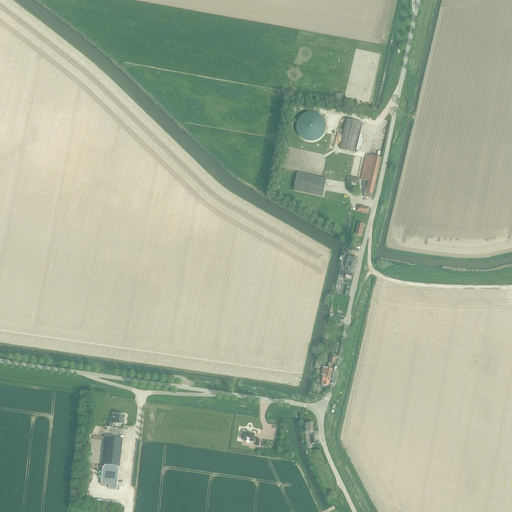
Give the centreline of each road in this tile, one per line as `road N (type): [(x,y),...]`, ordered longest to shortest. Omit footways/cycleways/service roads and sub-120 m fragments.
road 1 (unclassified): [(324,408),(418,0)]
road 2 (unclassified): [(324,408),(0,361)]
road 3 (track): [(370,269),(396,282),(511,287)]
